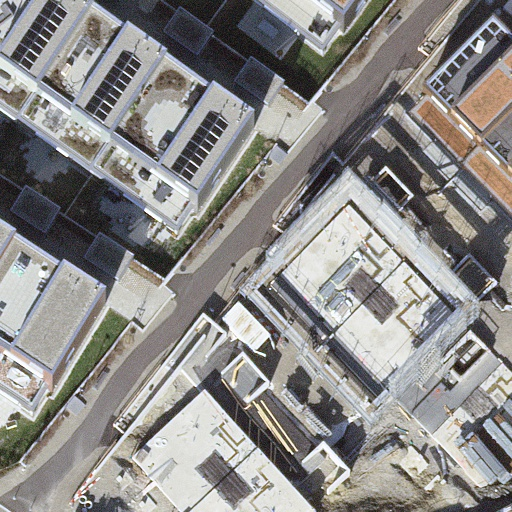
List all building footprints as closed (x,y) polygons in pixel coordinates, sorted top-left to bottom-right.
[(71,0),(0,0),(0,109),(184,231),(198,209),(206,214),(264,127),(71,0)] [(250,0),(325,57),(341,36),(348,41),(380,0),(250,0)] [(164,33),(198,55),(213,33),(180,10),(164,33)] [(428,98),(483,154),(511,125),(511,40),(500,28),(428,98)] [(237,81),(270,103),(285,80),(252,58),(237,81)] [(511,125),(483,154),(511,183),(511,125)] [(13,217),(47,238),(62,214),(28,193),(13,217)] [(279,278),(334,334),(406,264),(351,208),(279,278)] [(0,235),(0,390),(38,414),(52,391),(60,396),(116,308),(0,235)] [(87,262),(121,283),(135,260),(101,239),(87,262)] [(334,334),(390,390),(461,320),(406,264),(334,334)] [(434,436),(489,492),(511,469),(511,372),(506,366),(434,436)] [(133,458),(182,511),(190,511),(261,448),(207,391),(133,458)] [(190,511),(307,511),(314,506),(261,448),(190,511)]
